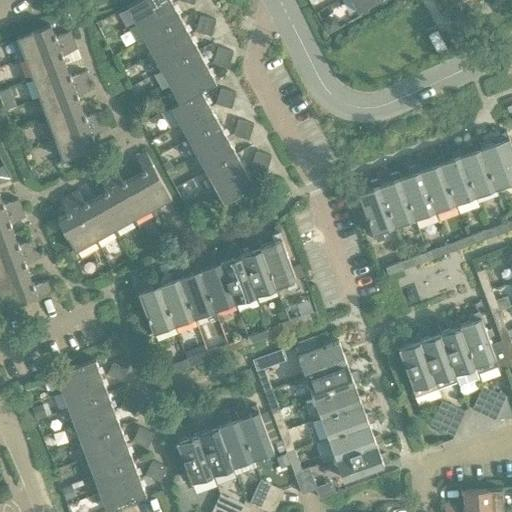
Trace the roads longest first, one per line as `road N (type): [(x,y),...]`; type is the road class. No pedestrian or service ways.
road 1 (tertiary): [(342,103),(378,107),(511,48)]
road 2 (residential): [(423,511),(426,466),(511,435)]
road 3 (tertiary): [(342,103),(318,79),(278,0)]
